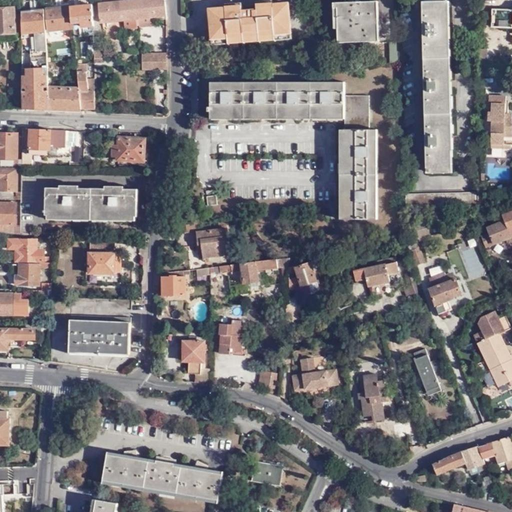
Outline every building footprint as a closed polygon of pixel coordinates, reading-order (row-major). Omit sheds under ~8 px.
[(88,4),(87,0),(77,0),(78,5),(70,6),(72,28),(79,27),(79,37),(84,37),(83,26),(94,26),(93,3),(88,4)] [(164,0),(117,0),(99,2),(101,22),(123,20),(124,27),(146,25),(146,18),(151,18),(152,21),(164,20),(164,23),(166,23),(164,0)] [(380,40),(378,0),(340,1),(341,41),(380,40)] [(291,33),(288,2),(271,4),(271,3),(256,4),(256,9),(242,10),(241,5),(224,7),(224,8),(208,9),(211,40),(212,40),(213,45),(290,38),(289,33),(291,33)] [(445,3),(423,4),(429,171),(450,170),(445,3)] [(72,28),(70,6),(46,9),(48,30),(72,28)] [(16,39),(14,8),(0,9),(0,39),(3,40),(4,49),(8,49),(8,39),(16,39)] [(511,8),(491,9),(490,26),(511,26),(511,8)] [(46,53),(44,10),(21,12),(21,34),(35,33),(36,52),(46,53)] [(21,54),(30,54),(30,52),(29,52),(29,38),(21,38),(21,54)] [(478,69),(486,69),(487,48),(479,47),(478,69)] [(166,69),(166,52),(141,51),(141,69),(166,69)] [(22,108),(49,110),(48,87),(46,53),(36,52),(30,52),(30,54),(30,69),(22,69),(22,108)] [(81,111),(96,111),(95,91),(86,91),(85,63),(76,63),(79,88),(81,111)] [(345,82),(212,82),(212,107),(210,106),(210,111),(212,112),(212,117),(212,119),(344,119),(344,124),(338,124),(339,219),(377,219),(377,130),(370,129),(370,95),(345,95),(345,82)] [(49,110),(81,111),(79,88),(48,87),(49,110)] [(490,146),(502,147),(503,143),(510,144),(511,143),(511,119),(511,120),(511,117),(504,117),(504,113),(505,95),(488,94),(487,119),(491,120),(490,146)] [(57,130),(29,128),(28,148),(28,149),(46,149),(49,149),(49,147),(56,147),(57,130)] [(0,164),(16,165),(21,165),(21,159),(16,159),(16,133),(0,133),(0,164)] [(145,139),(120,138),(119,147),(119,156),(119,160),(144,161),(145,139)] [(21,147),(21,159),(21,165),(21,169),(31,169),(31,155),(28,155),(28,149),(28,148),(21,147)] [(0,191),(16,191),(16,169),(0,168),(0,191)] [(141,189),(153,190),(154,184),(142,181),(141,189)] [(134,189),(45,189),(45,215),(134,216),(134,189)] [(406,211),(475,208),(475,193),(405,196),(406,211)] [(215,204),(213,195),(204,197),(206,206),(215,204)] [(0,231),(21,232),(20,225),(15,225),(16,202),(0,202),(0,231)] [(511,211),(503,214),(505,220),(479,230),(486,247),(507,239),(509,243),(511,241),(511,211)] [(137,235),(145,235),(147,220),(139,220),(137,235)] [(196,221),(185,222),(185,229),(186,232),(197,231),(196,221)] [(230,254),(227,228),(195,232),(200,259),(204,258),(204,257),(230,254)] [(416,237),(407,241),(415,265),(425,262),(416,237)] [(49,259),(50,261),(51,261),(51,255),(43,255),(43,249),(40,249),(40,247),(36,247),(36,239),(8,239),(8,249),(16,249),(16,260),(47,261),(47,259),(49,259)] [(115,263),(115,244),(90,243),(89,274),(114,274),(114,273),(119,273),(120,263),(115,263)] [(326,265),(323,258),(291,269),(289,293),(302,291),(301,287),(296,274),(300,273),(305,286),(310,285),(313,294),(323,291),(315,268),(326,265)] [(284,268),(283,259),(278,259),(209,267),(209,273),(209,278),(222,278),(223,273),(232,272),(232,274),(244,273),(245,283),(259,282),(259,271),(284,268)] [(50,261),(35,261),(35,264),(19,264),(19,274),(15,274),(15,284),(39,285),(39,266),(51,266),(51,261),(50,261)] [(399,271),(397,263),(355,271),(357,281),(367,279),(368,286),(390,282),(388,273),(399,271)] [(430,275),(443,271),(441,265),(428,269),(430,275)] [(176,273),(176,272),(169,272),(169,274),(162,275),(163,294),(185,293),(183,273),(176,273)] [(417,293),(412,272),(406,273),(409,284),(404,286),(406,295),(417,293)] [(448,281),(444,272),(428,278),(432,287),(428,288),(437,314),(451,309),(448,301),(454,299),(454,297),(461,294),(456,279),(448,281)] [(301,287),(305,286),(300,273),(296,274),(301,287)] [(0,313),(19,314),(19,294),(0,293),(0,313)] [(303,318),(303,303),(289,304),(290,319),(303,318)] [(479,319),(495,311),(495,310),(481,316),(479,319)] [(511,356),(500,332),(511,327),(506,314),(499,318),(495,311),(479,319),(478,322),(482,330),(473,334),(498,385),(510,380),(511,383),(511,356)] [(130,353),(131,315),(71,314),(70,351),(94,351),(94,354),(106,355),(106,352),(130,353)] [(240,337),(241,322),(232,321),(231,326),(220,325),(219,336),(221,336),(220,356),(232,357),(232,353),(242,354),(243,337),(240,337)] [(33,339),(33,330),(0,329),(0,352),(5,353),(5,349),(7,349),(7,344),(9,344),(9,338),(33,339)] [(194,383),(209,385),(209,362),(199,362),(199,358),(203,358),(203,330),(189,330),(189,334),(184,334),(183,336),(179,336),(179,343),(183,343),(183,363),(188,363),(188,375),(194,375),(194,383)] [(413,356),(426,391),(440,386),(434,371),(444,367),(441,360),(435,362),(435,364),(431,365),(430,362),(425,348),(413,353),(414,355),(413,356)] [(310,382),(311,385),(337,381),(335,367),(313,370),(311,355),(300,357),(302,372),(291,374),(293,388),(304,387),(304,384),(310,382)] [(378,380),(376,365),(363,367),(365,374),(364,375),(366,392),(358,393),(359,400),(361,399),(364,416),(372,415),(373,422),(386,420),(384,402),(388,402),(384,379),(378,380)] [(273,389),(275,373),(261,371),(259,386),(273,389)] [(440,386),(426,391),(428,395),(441,390),(440,386)] [(6,418),(6,411),(0,410),(0,444),(9,445),(8,418),(6,418)] [(478,446),(483,459),(495,455),(498,464),(507,461),(509,467),(511,465),(511,441),(510,436),(478,446)] [(484,463),(483,459),(478,446),(455,454),(433,464),(437,474),(465,463),(468,469),(484,463)] [(124,457),(108,454),(103,484),(218,503),(223,472),(207,470),(209,464),(204,462),(198,459),(194,468),(175,465),(175,463),(172,462),(172,458),(166,457),(161,456),(160,460),(157,459),(157,462),(137,458),(136,449),(131,449),(126,449),(124,457)] [(283,465),(266,462),(265,466),(256,464),(253,479),(280,483),(283,465)] [(493,487),(489,475),(481,478),(486,490),(493,487)] [(116,511),(119,503),(97,499),(94,511),(116,511)] [(475,511),(477,509),(454,503),(453,508),(453,511),(475,511)]
